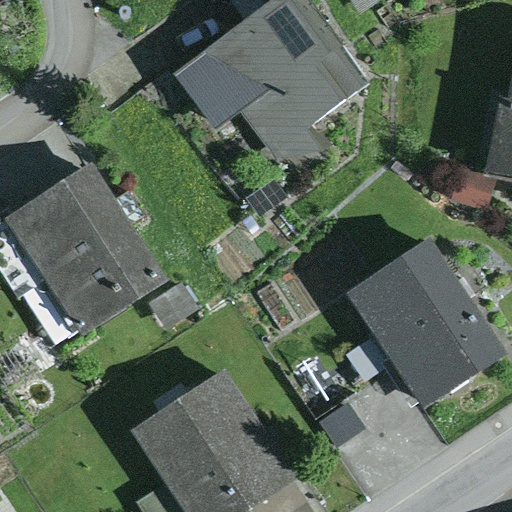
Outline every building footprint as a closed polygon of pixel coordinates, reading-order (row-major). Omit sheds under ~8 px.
[(263,0),(175,72),(212,126),(240,108),(275,157),(323,148),(308,125),(366,81),(297,0),(263,0)] [(511,88),(510,98),(500,96),(487,170),(511,173),(511,88)] [(93,158),(8,212),(84,331),(168,278),(93,158)] [(461,167),(451,198),(486,209),(496,178),(461,167)] [(431,237),(348,291),(422,404),(505,349),(431,237)] [(182,282),(149,302),(166,329),(199,309),(182,282)] [(220,291),(202,301),(210,315),(228,304),(220,291)] [(371,338),(347,354),(365,381),(389,364),(371,338)] [(226,369),(134,428),(168,481),(187,511),(243,511),(296,478),(226,369)] [(347,402),(317,422),(335,448),(365,428),(347,402)] [(187,511),(168,481),(137,501),(144,511),(187,511)]
